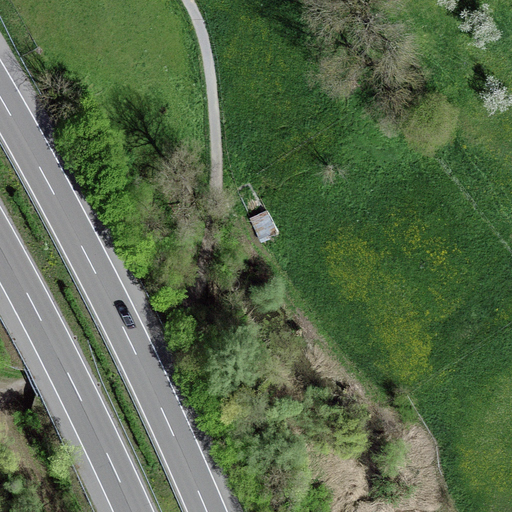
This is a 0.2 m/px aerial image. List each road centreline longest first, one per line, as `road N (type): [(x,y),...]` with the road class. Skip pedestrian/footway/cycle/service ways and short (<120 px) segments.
road 1 (track): [(187,0),(207,52),(216,135),(204,262),(174,309),(0,396)]
road 2 (motorway): [(206,511),(135,353),(0,97)]
road 3 (motorway): [(0,244),(133,511)]
